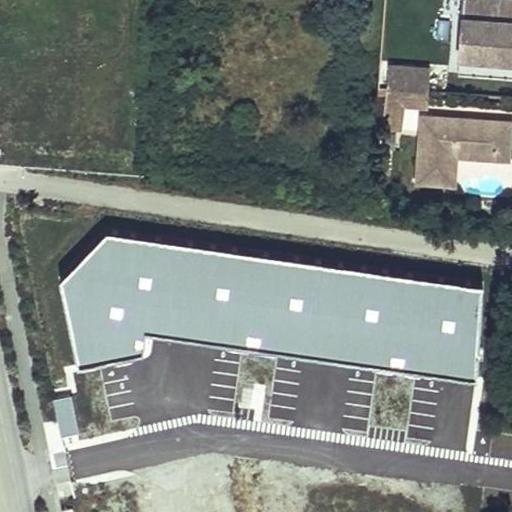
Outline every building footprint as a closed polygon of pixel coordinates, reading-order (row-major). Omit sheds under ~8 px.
[(511,61),(511,0),(462,0),(458,57),(511,61)] [(511,61),(458,57),(457,72),(511,76),(511,61)] [(427,105),(427,89),(387,87),(385,128),(401,129),(403,104),(427,105)] [(462,147),(461,155),(495,157),(498,119),(420,114),(416,180),(454,183),(456,154),(456,147),(462,147)] [(498,119),(495,157),(507,157),(510,119),(498,119)] [(104,231),(61,276),(82,364),(141,350),(144,326),(471,371),(484,285),(104,231)]
